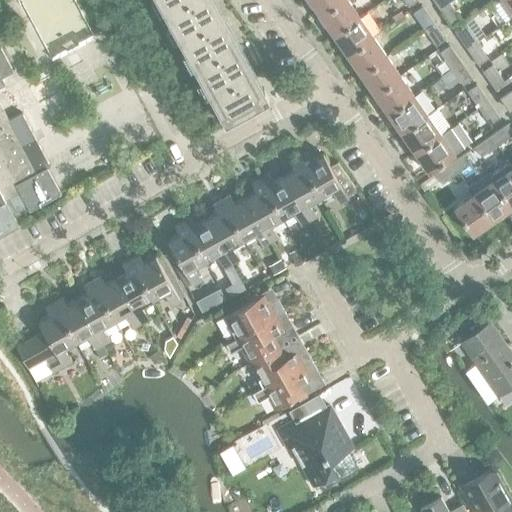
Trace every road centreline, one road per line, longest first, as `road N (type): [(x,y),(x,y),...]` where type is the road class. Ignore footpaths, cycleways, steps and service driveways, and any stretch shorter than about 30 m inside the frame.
road 1 (residential): [(0,277),(191,158),(326,86)]
road 2 (residential): [(327,508),(444,443),(387,340)]
road 3 (residential): [(464,282),(326,86)]
road 4 (residential): [(387,340),(358,354),(308,262)]
